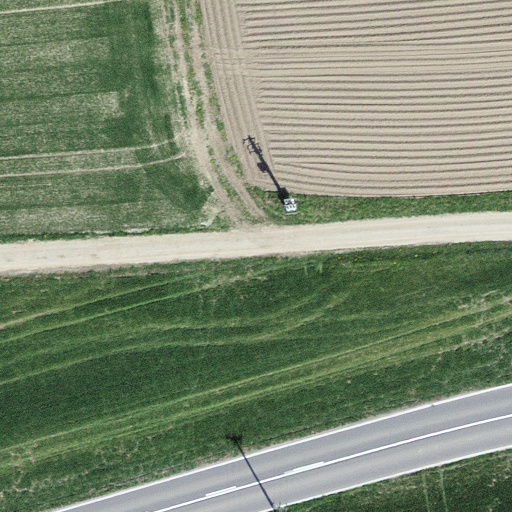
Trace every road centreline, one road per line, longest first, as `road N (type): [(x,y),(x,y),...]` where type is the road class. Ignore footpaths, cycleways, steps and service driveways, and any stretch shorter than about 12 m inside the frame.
road 1 (track): [(0,259),(511,225)]
road 2 (secondary): [(511,415),(166,511)]
